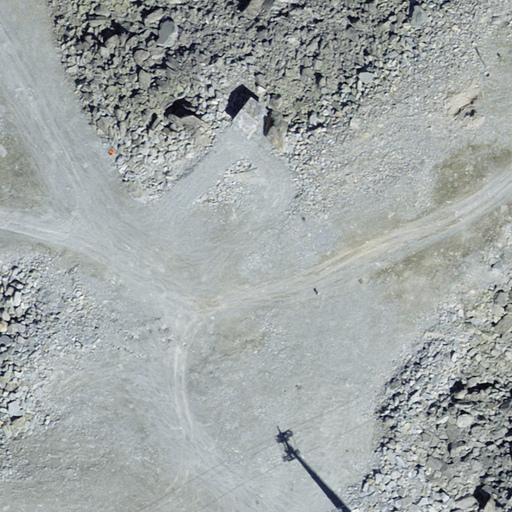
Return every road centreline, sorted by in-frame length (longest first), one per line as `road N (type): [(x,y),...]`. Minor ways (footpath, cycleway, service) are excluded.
road 1 (track): [(511,169),(399,245),(286,289),(203,293),(83,243),(0,227)]
road 2 (track): [(83,243),(188,511)]
road 3 (track): [(83,243),(0,35)]
